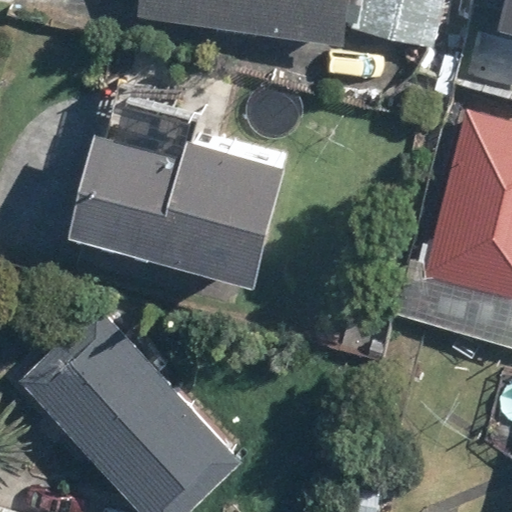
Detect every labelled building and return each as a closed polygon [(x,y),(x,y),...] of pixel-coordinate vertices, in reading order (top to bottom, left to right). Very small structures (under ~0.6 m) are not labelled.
[(135,0),(134,14),(443,44),(447,0),(135,0)] [(511,113),(463,101),(420,266),(511,289),(511,113)] [(291,148),(193,125),(189,143),(96,121),(70,228),(261,274),(291,148)] [(182,511),(247,453),(101,295),(17,372),(146,511),(182,511)] [(379,511),(383,481),(356,479),(352,511),(379,511)]
